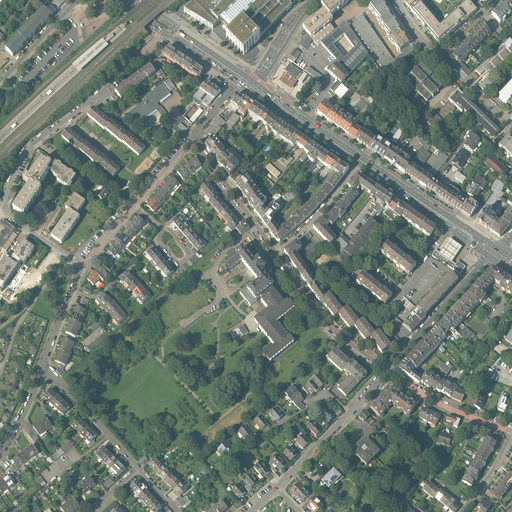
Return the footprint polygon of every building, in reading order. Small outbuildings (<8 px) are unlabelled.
[(32,0),(16,16),(20,20),(39,0),(32,0)] [(53,0),(50,4),(57,11),(66,0),(53,0)] [(198,0),(184,12),(193,18),(213,30),(216,27),(220,23),(223,26),(222,28),(223,30),(225,32),(227,30),(231,33),(226,38),(244,55),(298,0),(198,0)] [(325,11),(329,16),(350,0),(324,0),(326,1),(327,2),(321,7),(325,11)] [(390,14),(379,0),(370,7),(369,8),(380,22),(379,23),(390,37),(389,37),(400,52),(410,44),(399,30),(400,29),(389,15),(390,14)] [(436,20),(418,0),(408,0),(404,4),(407,8),(419,21),(439,44),(456,28),(472,14),(476,11),(467,0),(440,24),(436,20)] [(511,0),(505,0),(501,4),(510,12),(511,9),(511,0)] [(500,23),(510,12),(501,4),(491,14),(500,23)] [(44,9),(6,48),(13,55),(22,46),(32,36),(41,26),(51,16),(44,9)] [(329,23),(332,20),(329,16),(325,11),(313,21),(312,20),(310,21),(311,23),(304,28),(311,37),(329,23)] [(382,75),(415,50),(410,44),(400,52),(401,53),(393,59),(361,15),(348,24),(347,22),(345,23),(368,55),(373,63),(379,70),(382,75)] [(511,30),(503,22),(499,26),(507,34),(511,30)] [(318,46),(321,44),(335,31),(329,23),(311,37),(318,46)] [(336,66),(348,77),(368,55),(345,23),(335,31),(321,44),(336,61),(327,70),(328,72),(329,73),(336,66)] [(482,25),(472,35),(480,43),(490,33),(482,25)] [(502,39),(494,31),(490,35),(498,44),(502,39)] [(312,40),(305,35),(301,41),(298,45),(305,50),(312,40)] [(472,35),(462,46),(470,54),(480,43),(472,35)] [(114,40),(112,37),(104,44),(105,45),(106,46),(114,40)] [(511,41),(509,38),(502,45),(507,49),(511,44),(511,41)] [(79,75),(108,48),(106,46),(105,45),(104,44),(103,42),(72,68),(79,75)] [(511,44),(507,49),(502,45),(482,67),(485,70),(487,72),(489,71),(490,70),(491,71),(494,68),(496,71),(502,66),(500,63),(502,61),(505,64),(511,59),(509,56),(511,54),(511,55),(511,44)] [(163,55),(181,67),(186,59),(185,57),(177,52),(168,46),(163,55)] [(461,63),(470,54),(462,46),(452,56),(460,64),(461,63)] [(301,53),(295,49),(290,56),(296,60),(301,53)] [(200,68),(186,59),(181,67),(198,79),(204,71),(200,68)] [(460,64),(457,66),(467,76),(471,72),(461,63),(460,64)] [(149,65),(132,78),(138,86),(155,73),(149,65)] [(289,73),(288,75),(292,78),(294,76),(298,79),(302,73),(290,65),(286,71),(289,73)] [(343,81),(348,77),(336,66),(329,73),(338,81),(341,84),(343,81)] [(481,66),(476,71),(480,75),(485,70),(482,67),(481,66)] [(321,76),(308,67),(306,72),(313,77),(318,79),(321,76)] [(421,67),(405,83),(410,88),(403,95),(420,112),(426,106),(425,105),(442,87),(421,67)] [(361,97),(362,97),(365,93),(382,75),(379,70),(357,94),(361,97)] [(303,72),(302,73),(298,79),(298,80),(302,83),(307,75),(303,72)] [(297,82),(292,78),(288,75),(284,73),(282,77),(279,81),(291,90),(294,85),(297,82)] [(488,77),(479,87),(485,92),(493,83),(488,77)] [(121,99),(138,86),(132,78),(115,91),(121,99)] [(214,78),(210,85),(217,89),(221,83),(214,78)] [(165,87),(163,84),(150,94),(149,93),(144,96),(147,99),(129,113),(138,124),(155,110),(163,117),(167,114),(161,106),(159,107),(157,104),(170,93),(167,89),(168,88),(170,91),(175,87),(169,79),(164,83),(166,86),(165,87)] [(338,81),(328,92),(331,95),(334,92),(341,99),(349,91),(342,85),(344,82),(343,81),(341,84),(338,81)] [(206,82),(200,90),(214,99),(220,92),(217,89),(210,85),(206,82)] [(508,106),(511,101),(511,84),(498,100),(506,107),(508,106)] [(355,90),(352,87),(349,91),(341,99),(338,102),(342,105),(355,90)] [(200,90),(194,98),(202,103),(207,107),(214,99),(200,90)] [(240,107),(241,108),(248,97),(242,92),(230,106),(234,108),(238,111),(240,107)] [(493,138),(501,131),(487,118),(484,116),(484,115),(471,102),(469,103),(457,92),(450,99),(457,105),(462,111),(464,110),(477,123),(478,122),(480,125),(493,138)] [(357,116),(361,120),(376,103),(365,93),(362,97),(369,103),(357,116)] [(255,101),(248,97),(241,108),(247,112),(255,101)] [(447,102),(448,102),(454,108),(457,105),(450,99),(447,102)] [(119,105),(116,100),(111,103),(115,108),(119,105)] [(191,100),(180,114),(183,117),(195,103),(191,100)] [(259,104),(255,101),(247,112),(245,114),(243,116),(243,117),(245,118),(247,115),(248,116),(251,111),(253,112),(259,104)] [(317,113),(325,119),(332,110),(327,107),(329,105),(325,102),(317,113)] [(454,109),(454,108),(448,102),(444,107),(450,112),(451,113),(452,113),(454,110),(454,109)] [(253,112),(263,119),(269,111),(259,104),(253,112)] [(444,107),(442,109),(448,115),(450,112),(444,107)] [(104,130),(105,129),(110,122),(94,108),(87,116),(104,130)] [(200,108),(188,121),(192,124),(203,111),(200,108)] [(229,112),(226,115),(232,118),(237,112),(238,111),(234,108),(231,113),(229,112)] [(325,119),(337,127),(347,116),(336,109),(334,111),(332,109),(332,110),(325,119)] [(448,115),(442,109),(435,116),(441,121),(442,122),(448,115)] [(267,122),(268,123),(274,114),(269,111),(263,119),(265,121),(267,122)] [(243,116),(237,112),(232,118),(226,115),(224,113),(221,115),(229,122),(236,127),(243,117),(243,116)] [(187,130),(181,124),(185,118),(183,117),(180,114),(172,123),(184,133),(187,130)] [(270,125),(277,129),(283,120),(274,114),(268,123),(270,125)] [(217,136),(229,122),(221,115),(209,131),(216,137),(217,136)] [(358,123),(347,116),(337,127),(349,135),(355,126),(358,123)] [(430,120),(427,123),(433,129),(441,121),(435,116),(430,121),(430,120)] [(275,131),(286,138),(295,129),(283,120),(277,129),(275,131)] [(111,121),(110,122),(105,129),(121,143),(122,142),(127,135),(111,121)] [(254,131),(257,134),(262,129),(262,128),(267,122),(265,121),(264,122),(263,121),(259,126),(258,126),(254,131)] [(181,137),(184,133),(172,123),(169,127),(181,137)] [(391,141),(396,144),(407,128),(403,124),(391,141)] [(275,131),(277,129),(270,125),(269,127),(272,129),(270,130),(269,129),(264,134),(269,138),(274,133),(275,131)] [(349,135),(356,140),(362,131),(355,126),(349,135)] [(293,143),(293,142),(301,133),(295,129),(286,138),(286,139),(292,143),(293,143)] [(79,151),(79,150),(85,143),(68,130),(62,137),(79,151)] [(356,140),(368,149),(377,139),(363,130),(362,131),(356,140)] [(205,141),(208,145),(216,137),(209,131),(207,133),(210,136),(205,141)] [(471,139),(479,145),(483,139),(479,137),(480,136),(473,131),(470,135),(472,137),(471,139)] [(251,137),(254,136),(253,132),(242,135),(244,143),(253,141),(251,137)] [(230,140),(235,145),(239,141),(239,140),(232,133),(229,136),(231,139),(230,140)] [(301,143),(309,149),(315,142),(301,133),(293,142),(296,146),(297,147),(301,143)] [(128,134),(127,135),(122,142),(139,156),(145,148),(128,134)] [(208,145),(214,152),(223,143),(217,136),(216,137),(208,145)] [(511,140),(508,137),(498,147),(511,160),(511,140)] [(392,149),(377,139),(368,149),(384,160),(392,149)] [(479,145),(471,139),(466,145),(469,147),(475,151),(479,145)] [(429,140),(411,163),(411,165),(420,171),(431,155),(427,152),(433,143),(429,140)] [(235,145),(241,151),(245,147),(239,141),(235,145)] [(288,153),(296,146),(293,142),(293,143),(292,143),(285,149),(288,153)] [(306,163),(311,157),(321,146),(315,142),(309,149),(308,150),(310,151),(308,153),(307,152),(298,164),(302,167),(306,162),(306,163)] [(86,143),(85,143),(79,150),(96,164),(96,163),(102,156),(86,143)] [(229,151),(223,143),(214,152),(220,160),(229,151)] [(310,174),(319,164),(328,152),(321,146),(311,157),(316,160),(307,171),(310,174)] [(245,147),(241,151),(248,158),(252,154),(245,147)] [(475,154),(467,149),(467,148),(465,151),(473,156),(474,157),(475,154)] [(391,165),(404,173),(411,165),(411,163),(399,154),(395,151),(393,149),(392,149),(384,160),(384,161),(391,165)] [(459,155),(468,162),(473,156),(465,151),(463,149),(459,155)] [(237,159),(229,151),(220,160),(220,161),(225,166),(228,170),(228,171),(239,182),(245,175),(239,170),(243,165),(241,164),(241,163),(237,159)] [(335,156),(328,152),(319,164),(323,168),(326,163),(328,165),(335,156)] [(297,158),(294,156),(290,160),(282,153),(279,156),(289,166),(297,158)] [(427,171),(425,175),(432,179),(448,157),(443,154),(430,170),(428,172),(427,171)] [(511,170),(493,154),(486,162),(506,180),(510,176),(508,174),(511,170)] [(468,162),(459,155),(454,162),(457,164),(464,168),(468,162)] [(103,156),(102,156),(96,163),(113,177),(119,169),(103,156)] [(330,173),(334,169),(335,170),(336,169),(342,161),(335,156),(328,165),(330,166),(326,170),(330,173)] [(195,158),(189,163),(195,170),(201,165),(195,158)] [(38,184),(48,169),(59,176),(58,178),(59,178),(57,180),(68,188),(76,177),(73,175),(73,174),(72,173),(71,172),(70,173),(61,166),(61,165),(60,165),(59,164),(58,165),(54,162),(51,166),(42,160),(29,178),(26,176),(25,178),(23,180),(30,185),(13,209),(22,216),(41,189),(37,186),(38,184)] [(336,169),(342,173),(347,165),(342,161),(336,169)] [(280,177),(284,173),(272,162),(269,166),(280,177)] [(189,163),(183,168),(189,175),(195,170),(189,163)] [(457,164),(454,168),(459,171),(460,171),(463,173),(466,169),(464,168),(457,164)] [(353,169),(347,165),(342,173),(345,175),(344,176),(342,177),(334,187),(337,189),(349,176),(353,169)] [(404,173),(419,183),(425,175),(420,171),(411,165),(404,173)] [(183,179),(189,175),(183,168),(177,173),(178,173),(183,179)] [(327,177),(330,173),(326,170),(321,177),(327,181),(329,179),(327,177)] [(469,177),(463,173),(460,171),(459,171),(456,176),(465,182),(469,177)] [(475,184),(476,184),(484,190),(485,190),(490,182),(485,179),(488,175),(483,172),(475,184)] [(175,176),(173,179),(179,184),(181,182),(183,179),(178,173),(175,176)] [(374,183),(360,174),(354,183),(351,187),(354,189),(358,192),(359,191),(362,186),(374,195),(379,187),(374,183)] [(432,179),(425,175),(419,183),(426,188),(431,180),(432,179)] [(241,186),(245,192),(256,182),(251,176),(241,186)] [(278,183),(271,177),(267,182),(274,188),(278,183)] [(172,178),(167,184),(176,191),(181,186),(179,184),(173,179),(172,178)] [(429,191),(444,201),(450,193),(442,187),(435,183),(431,180),(426,188),(429,191)] [(267,198),(256,182),(245,192),(257,209),(263,203),(267,198)] [(293,195),(297,199),(301,194),(289,183),(287,184),(292,189),(290,191),(294,195),(293,195)] [(171,197),(176,191),(167,184),(162,189),(169,195),(171,197)] [(201,189),(206,195),(213,189),(208,184),(201,189)] [(330,184),(320,195),(327,201),(337,189),(334,187),(330,184)] [(462,196),(445,184),(442,187),(450,193),(460,200),(462,196)] [(476,184),(469,194),(477,199),(484,190),(476,184)] [(101,187),(95,194),(103,201),(109,194),(101,187)] [(380,210),(383,205),(390,194),(380,188),(379,187),(374,195),(372,198),(373,198),(380,203),(376,208),(380,210)] [(273,192),(277,196),(281,191),(277,188),(273,192)] [(164,201),(169,195),(162,189),(157,195),(164,201)] [(217,195),(213,189),(206,195),(211,201),(216,196),(217,195)] [(354,189),(345,201),(351,206),(361,193),(359,191),(358,192),(354,189)] [(492,190),(485,199),(488,201),(495,192),(492,190)] [(282,203),(280,206),(283,208),(288,203),(286,201),(290,197),(284,193),(281,191),(277,196),(275,198),(282,203)] [(460,200),(450,193),(444,201),(461,212),(466,204),(460,200)] [(390,194),(383,205),(380,210),(383,213),(387,207),(390,209),(391,207),(397,199),(390,194)] [(66,208),(69,211),(76,215),(85,202),(75,195),(66,208)] [(157,195),(152,201),(159,207),(164,201),(157,195)] [(320,195),(310,206),(316,212),(327,201),(320,195)] [(210,202),(215,207),(221,202),(216,196),(211,201),(210,202)] [(391,207),(398,212),(404,204),(397,199),(391,207)] [(469,200),(466,204),(461,212),(471,218),(479,206),(469,200)] [(53,204),(49,201),(32,224),(37,227),(53,204)] [(154,212),(159,207),(152,201),(147,207),(154,212)] [(347,210),(351,206),(345,201),(329,218),(332,222),(335,224),(342,216),(343,218),(349,211),(347,210)] [(226,207),(221,202),(215,207),(219,213),(226,207)] [(269,207),(263,203),(257,209),(262,215),(265,213),(268,209),(269,207)] [(271,212),(268,209),(265,213),(262,215),(266,222),(269,220),(280,206),(276,203),(271,209),(272,209),(271,212)] [(403,219),(404,217),(410,208),(404,204),(398,212),(396,214),(398,216),(403,219)] [(283,208),(280,206),(269,220),(266,222),(271,229),(277,223),(278,221),(275,218),(278,214),(283,209),(283,208)] [(301,212),(298,215),(305,223),(316,212),(310,206),(303,214),(301,212)] [(231,213),(226,207),(219,213),(224,219),(231,213)] [(391,207),(390,209),(386,214),(395,220),(398,216),(396,214),(398,212),(391,207)] [(60,208),(45,229),(50,232),(64,212),(60,208)] [(404,217),(418,227),(424,218),(410,208),(404,217)] [(489,208),(480,222),(493,231),(499,222),(497,220),(498,218),(498,217),(492,213),(494,211),(489,208)] [(60,224),(71,231),(80,218),(76,215),(69,211),(60,224)] [(231,213),(224,219),(229,225),(236,219),(231,213)] [(173,223),(174,223),(173,223),(179,217),(177,215),(170,220),(173,223)] [(294,233),(305,223),(298,215),(295,217),(296,219),(288,226),(294,233)] [(174,223),(178,229),(187,221),(188,220),(184,216),(181,218),(180,217),(179,217),(173,223),(174,223)] [(332,222),(329,218),(326,216),(320,222),(315,227),(329,241),(333,245),(337,240),(339,239),(327,227),(332,222)] [(139,229),(144,223),(138,218),(133,223),(139,229)] [(438,228),(424,218),(418,227),(433,236),(438,228)] [(240,224),(236,219),(229,225),(226,228),(226,229),(229,234),(236,229),(236,228),(240,224)] [(339,239),(337,240),(358,258),(384,228),(373,219),(353,242),(343,233),(339,239)] [(178,229),(183,234),(190,229),(192,227),(187,221),(178,229)] [(503,236),(511,227),(505,221),(504,221),(501,224),(499,222),(493,231),(500,236),(503,236)] [(240,224),(236,228),(236,229),(241,235),(249,229),(244,222),(240,224)] [(134,235),(139,229),(133,223),(128,229),(134,235)] [(282,231),(277,223),(271,229),(280,241),(281,243),(283,241),(294,233),(288,226),(282,231)] [(0,246),(1,250),(5,253),(16,236),(19,232),(7,224),(4,229),(8,232),(0,244),(0,246)] [(71,231),(60,224),(51,237),(62,244),(71,231)] [(130,240),(134,235),(128,229),(123,235),(130,240)] [(183,234),(188,240),(195,234),(190,229),(183,234)] [(315,236),(311,231),(301,239),(305,243),(315,236)] [(188,240),(193,246),(200,240),(195,234),(188,240)] [(125,246),(130,240),(123,235),(118,240),(125,246)] [(5,253),(10,256),(21,239),(16,236),(5,253)] [(446,243),(439,253),(452,262),(459,251),(462,247),(449,239),(446,243)] [(120,252),(125,246),(118,240),(113,246),(120,252)] [(193,246),(198,251),(205,246),(200,240),(193,246)] [(287,250),(293,257),(299,252),(305,248),(299,241),(287,250)] [(24,242),(14,257),(24,264),(34,249),(24,242)] [(324,247),(320,242),(306,254),(310,258),(324,247)] [(387,244),(380,253),(409,275),(415,266),(410,262),(410,261),(408,259),(407,260),(396,251),(397,250),(394,248),(394,249),(387,244)] [(112,261),(120,252),(113,246),(108,252),(106,255),(112,261)] [(147,255),(154,249),(155,249),(152,246),(145,252),(147,255)] [(159,255),(154,249),(147,255),(152,261),(159,255)] [(226,256),(229,259),(224,263),(225,263),(229,269),(230,270),(240,262),(241,261),(261,284),(255,288),(253,285),(248,290),(247,288),(240,293),(250,306),(257,301),(256,300),(259,297),(260,298),(260,297),(262,300),(261,300),(261,301),(261,302),(262,303),(263,303),(264,304),(263,305),(265,306),(266,306),(266,307),(267,310),(259,316),(254,320),(258,325),(259,326),(259,327),(259,328),(260,329),(261,329),(262,330),(262,331),(262,332),(263,332),(264,333),(264,334),(265,335),(266,335),(266,336),(266,337),(269,341),(270,340),(270,341),(270,342),(271,343),(272,343),(273,344),(273,345),(274,346),(269,350),(267,348),(261,352),(263,355),(262,356),(265,359),(266,358),(269,362),(270,362),(272,361),(272,360),(273,360),(274,359),(274,358),(275,357),(276,357),(277,356),(278,355),(279,355),(280,354),(280,353),(281,353),(283,352),(283,351),(284,351),(285,350),(285,349),(286,349),(287,349),(288,348),(288,347),(288,346),(289,346),(291,345),(291,344),(292,344),(293,343),(293,342),(294,342),(289,336),(288,337),(287,336),(287,335),(286,334),(285,334),(285,333),(285,332),(284,331),(283,331),(283,330),(283,329),(280,325),(279,325),(277,323),(278,322),(278,321),(279,321),(281,320),(281,319),(281,318),(282,319),(283,317),(284,316),(285,316),(286,315),(286,314),(287,314),(288,314),(289,313),(289,312),(290,312),(291,311),(291,310),(292,310),(293,310),(294,309),(294,308),(295,307),(293,304),(290,301),(289,303),(285,299),(283,301),(282,300),(281,299),(280,299),(280,297),(279,296),(278,296),(278,295),(277,294),(276,294),(276,293),(276,292),(275,291),(274,291),(271,288),(273,286),(261,272),(265,268),(265,267),(258,259),(254,263),(242,249),(236,254),(235,254),(232,251),(226,256)] [(458,261),(455,264),(452,262),(439,253),(435,251),(432,256),(437,260),(438,260),(460,275),(465,267),(458,261)] [(293,257),(305,275),(312,270),(299,252),(293,257)] [(112,261),(106,255),(104,257),(110,263),(112,261)] [(164,261),(159,255),(152,261),(157,266),(164,261)] [(199,260),(195,256),(179,270),(182,274),(199,260)] [(110,263),(104,257),(102,259),(107,266),(110,263)] [(169,266),(164,261),(157,266),(162,272),(169,266)] [(221,269),(220,270),(220,271),(220,272),(220,273),(221,273),(222,272),(223,273),(225,271),(226,272),(229,269),(225,263),(224,264),(225,265),(222,267),(222,266),(220,268),(221,269)] [(403,298),(407,301),(408,302),(436,268),(432,264),(403,298)] [(95,274),(100,279),(103,282),(111,274),(103,266),(95,274)] [(174,272),(169,266),(162,272),(167,278),(174,272)] [(491,267),(482,277),(490,284),(493,281),(500,286),(506,277),(491,267)] [(305,275),(315,289),(322,284),(312,270),(305,275)] [(100,279),(95,274),(94,273),(87,280),(94,286),(100,279)] [(121,279),(125,284),(132,277),(130,275),(128,273),(121,279)] [(450,273),(439,285),(447,292),(458,280),(450,273)] [(363,275),(356,283),(385,305),(391,297),(386,292),(384,290),(383,291),(372,282),(373,281),(370,279),(370,280),(363,275)] [(128,288),(129,288),(136,282),(134,279),(132,277),(125,284),(128,288)] [(480,295),(490,284),(482,277),(472,288),(480,295)] [(511,280),(506,277),(500,286),(499,288),(501,289),(501,290),(504,292),(505,291),(511,295),(511,280)] [(129,288),(134,293),(141,287),(139,284),(137,281),(136,282),(129,288)] [(330,296),(322,284),(315,289),(324,302),(325,301),(330,296)] [(439,285),(428,297),(436,304),(447,292),(439,285)] [(134,293),(138,298),(146,292),(143,289),(141,287),(134,293)] [(472,288),(467,294),(478,303),(480,304),(484,297),(480,295),(472,288)] [(138,298),(143,304),(150,297),(148,295),(146,292),(138,298)] [(106,296),(104,293),(97,299),(101,304),(108,298),(106,296)] [(333,293),(330,296),(325,301),(337,317),(342,314),(346,311),(333,293)] [(454,308),(450,313),(460,323),(478,303),(467,294),(463,298),(454,308)] [(428,297),(417,310),(424,317),(436,304),(428,297)] [(110,300),(108,298),(101,304),(104,309),(105,308),(112,302),(110,300)] [(85,310),(88,303),(83,301),(79,308),(85,310)] [(408,302),(407,301),(403,306),(412,315),(417,310),(408,302)] [(113,302),(112,302),(105,308),(110,313),(117,307),(115,304),(113,302)] [(511,307),(506,304),(494,322),(494,323),(492,327),(496,329),(511,307)] [(414,318),(412,315),(403,306),(394,317),(405,328),(414,318)] [(76,307),(73,313),(82,317),(85,311),(85,310),(79,308),(76,307)] [(119,309),(117,307),(110,313),(114,319),(122,312),(119,309)] [(351,307),(346,311),(342,314),(354,329),(358,326),(362,322),(351,307)] [(412,315),(414,318),(421,323),(425,318),(424,317),(417,310),(412,315)] [(124,315),(122,312),(114,319),(119,324),(126,318),(124,315)] [(79,323),(82,317),(73,313),(70,319),(71,320),(79,323)] [(453,331),(460,323),(450,313),(442,321),(450,328),(453,331)] [(411,333),(405,328),(394,317),(390,314),(386,318),(407,337),(411,333)] [(411,333),(421,323),(414,318),(405,328),(411,333)] [(367,319),(362,322),(358,326),(369,341),(374,338),(379,335),(367,319)] [(71,320),(68,326),(77,330),(80,324),(79,323),(71,320)] [(92,333),(100,325),(97,321),(88,328),(92,333)] [(443,336),(450,328),(442,321),(435,329),(443,336)] [(243,325),(238,328),(241,333),(243,336),(248,333),(243,325)] [(490,329),(485,325),(475,336),(479,341),(490,329)] [(74,337),(77,330),(68,326),(65,333),(74,337)] [(233,338),(241,333),(238,328),(230,333),(233,338)] [(435,329),(428,337),(438,345),(445,338),(443,336),(435,329)] [(110,336),(106,331),(84,349),(88,354),(110,336)] [(383,332),(379,335),(374,338),(385,354),(394,346),(383,332)] [(398,347),(402,344),(395,337),(391,341),(398,347)] [(428,337),(421,344),(431,353),(431,354),(438,346),(438,345),(428,337)] [(64,339),(61,344),(70,348),(73,343),(64,339)] [(68,354),(70,348),(61,344),(59,350),(60,350),(68,354)] [(421,344),(412,353),(422,362),(431,353),(421,344)] [(60,350),(58,356),(66,360),(69,354),(68,354),(60,350)] [(343,371),(350,363),(336,350),(333,354),(332,354),(327,359),(342,372),(343,371)] [(414,371),(422,362),(412,353),(404,362),(413,370),(414,371)] [(64,365),(66,360),(58,356),(55,361),(60,364),(64,365)] [(358,384),(366,375),(352,362),(350,363),(343,371),(351,378),(358,384)] [(412,372),(413,370),(404,362),(397,370),(398,372),(407,378),(408,377),(412,372)] [(450,370),(442,363),(439,367),(447,374),(450,370)] [(56,371),(61,377),(66,373),(63,370),(65,366),(64,365),(60,364),(59,366),(60,367),(56,371)] [(421,379),(419,382),(433,392),(434,390),(440,381),(426,371),(421,379)] [(418,383),(419,382),(421,379),(412,372),(408,377),(418,383)] [(476,372),(472,377),(478,381),(481,376),(476,372)] [(319,375),(312,381),(319,389),(323,386),(322,385),(325,383),(319,375)] [(338,390),(346,397),(358,384),(351,378),(348,381),(347,380),(338,390)] [(462,379),(457,386),(449,397),(460,402),(465,392),(459,389),(465,381),(462,379)] [(441,380),(440,381),(434,390),(438,393),(439,391),(448,398),(449,397),(457,386),(452,383),(450,384),(446,382),(445,383),(441,380)] [(315,392),(319,389),(312,381),(305,387),(309,392),(311,394),(315,391),(315,392)] [(394,386),(383,396),(392,405),(395,403),(401,406),(407,396),(394,386)] [(284,393),(290,400),(298,393),(295,389),(294,390),(292,387),(284,393)] [(46,396),(51,401),(59,392),(54,388),(49,393),(46,396)] [(51,401),(56,405),(64,397),(59,392),(51,401)] [(301,396),(298,393),(290,400),(296,407),(296,406),(301,403),(303,400),(301,397),(301,396)] [(507,397),(503,395),(498,410),(503,412),(507,408),(504,407),(507,397)] [(387,411),(392,405),(383,396),(373,406),(383,416),(387,412),(387,411)] [(419,404),(407,396),(401,406),(400,407),(413,414),(419,404)] [(482,399),(473,396),(470,406),(479,409),(482,399)] [(56,405),(61,410),(69,401),(64,397),(56,405)] [(74,406),(69,401),(61,410),(66,414),(68,412),(71,409),(74,406)] [(303,405),(301,403),(296,406),(298,409),(298,408),(300,411),(305,407),(303,404),(303,405)] [(322,422),(326,426),(328,423),(328,424),(334,418),(328,412),(330,409),(326,405),(323,408),(325,409),(320,415),(324,420),(322,422)] [(72,410),(71,409),(68,412),(72,416),(78,410),(75,407),(72,410)] [(422,416),(430,420),(434,411),(426,407),(422,416)] [(279,418),(283,416),(281,413),(277,408),(276,408),(269,414),(276,422),(280,419),(279,418)] [(366,409),(361,415),(366,420),(367,419),(372,415),(366,409)] [(443,415),(434,411),(430,420),(438,424),(443,415)] [(73,423),(78,428),(86,420),(81,415),(73,423)] [(380,424),(372,415),(367,419),(376,428),(380,424)] [(268,424),(261,416),(254,422),(261,430),(265,427),(264,426),(268,424)] [(49,417),(43,421),(49,430),(55,426),(49,417)] [(78,428),(83,433),(91,424),(86,420),(78,428)] [(43,435),(49,430),(43,421),(36,426),(37,428),(41,433),(43,435)] [(309,430),(316,436),(321,431),(312,422),(309,424),(307,427),(309,430)] [(83,433),(88,437),(95,429),(91,424),(83,433)] [(391,425),(387,428),(386,429),(390,433),(394,429),(391,425)] [(248,437),(252,434),(245,426),(238,431),(244,439),(248,436),(248,437)] [(41,433),(37,428),(31,432),(35,438),(41,433)] [(100,434),(95,429),(88,437),(93,442),(97,437),(100,434)] [(454,434),(442,431),(439,441),(451,444),(454,434)] [(303,435),(296,442),(303,449),(310,442),(303,435)] [(490,456),(494,451),(495,451),(496,448),(495,448),(499,442),(489,436),(481,451),(490,456)] [(354,450),(369,464),(382,451),(368,437),(354,450)] [(72,440),(49,458),(53,463),(76,445),(72,440)] [(232,448),(226,441),(217,449),(219,451),(218,452),(221,455),(228,449),(229,451),(232,448)] [(35,443),(29,447),(36,455),(41,451),(35,443)] [(99,453),(104,458),(111,450),(106,445),(99,453)] [(29,447),(24,451),(30,459),(36,455),(29,447)] [(283,454),(290,461),(297,455),(295,453),(295,452),(292,450),(289,448),(283,454)] [(104,458),(109,462),(116,455),(111,450),(104,458)] [(24,451),(19,455),(25,463),(30,459),(24,451)] [(482,471),(485,465),(486,466),(488,463),(487,462),(490,456),(481,451),(473,465),(482,471)] [(20,467),(25,463),(19,455),(13,459),(16,462),(20,467)] [(109,462),(114,467),(121,459),(116,455),(109,462)] [(149,465),(150,463),(144,456),(138,461),(141,464),(142,463),(144,466),(147,463),(149,465)] [(274,464),(281,471),(286,466),(276,456),(270,462),(273,465),(274,464)] [(154,470),(155,472),(162,466),(158,462),(159,461),(156,458),(150,463),(149,465),(154,470)] [(126,464),(121,459),(114,467),(118,471),(126,464)] [(20,468),(20,467),(16,462),(14,464),(14,465),(10,468),(13,472),(17,469),(18,469),(20,468)] [(254,468),(263,478),(269,472),(266,469),(267,468),(265,466),(264,466),(263,465),(260,462),(254,468)] [(477,480),(478,480),(480,477),(479,477),(482,471),(473,465),(464,480),(474,486),(477,480)] [(166,470),(162,466),(155,472),(157,473),(156,474),(159,477),(160,476),(166,470)] [(324,480),(325,480),(320,485),(320,487),(322,489),(323,489),(325,487),(325,485),(327,483),(331,487),(336,482),(338,485),(346,476),(344,474),(343,475),(336,468),(324,480)] [(500,480),(501,481),(509,488),(511,483),(511,471),(509,469),(500,480)] [(163,479),(164,480),(171,474),(167,470),(166,470),(160,476),(163,479)] [(72,476),(68,471),(60,477),(64,482),(72,476)] [(37,476),(44,486),(49,482),(43,475),(41,473),(37,476)] [(10,474),(5,477),(12,486),(17,482),(10,474)] [(92,474),(86,479),(92,487),(98,483),(92,474)] [(175,479),(171,474),(164,480),(166,482),(165,482),(168,485),(169,484),(175,479)] [(245,481),(251,488),(257,483),(251,475),(244,481),(245,481)] [(0,481),(6,490),(12,486),(5,477),(0,481)] [(172,487),(173,488),(179,483),(175,478),(175,479),(169,484),(171,487),(172,487)] [(86,492),(92,487),(86,479),(80,484),(86,492)] [(130,487),(134,492),(142,485),(138,480),(130,487)] [(252,489),(251,488),(245,481),(243,483),(245,486),(244,487),(248,492),(252,489)] [(426,489),(431,493),(437,485),(432,481),(429,484),(426,488),(426,489)] [(509,488),(501,481),(492,492),(500,499),(509,488)] [(181,485),(179,483),(173,488),(174,490),(179,496),(180,496),(187,489),(185,488),(188,486),(184,482),(181,485)] [(293,490),(298,496),(307,488),(301,482),(293,490)] [(146,489),(142,485),(134,492),(139,496),(146,489)] [(232,490),(239,499),(245,493),(238,485),(232,490)] [(442,490),(437,485),(431,493),(436,497),(437,496),(442,490)] [(313,493),(307,488),(298,496),(304,502),(309,497),(313,493)] [(437,496),(442,500),(449,492),(443,488),(442,490),(437,496)] [(151,494),(146,489),(139,496),(143,501),(151,494)] [(454,497),(449,492),(442,500),(448,504),(454,497)] [(314,502),(318,498),(313,493),(309,497),(314,502)] [(155,498),(151,494),(143,501),(147,505),(155,498)] [(182,498),(180,496),(179,496),(176,499),(182,507),(184,505),(188,501),(189,500),(185,496),(182,498)] [(76,497),(70,502),(76,510),(83,506),(76,497)] [(459,501),(454,497),(448,504),(453,509),(458,503),(459,501)] [(159,503),(155,498),(147,505),(151,510),(159,503)] [(318,498),(314,502),(310,505),(316,511),(318,511),(326,505),(318,498)] [(485,498),(479,506),(477,509),(479,511),(483,509),(487,511),(494,503),(489,498),(487,500),(485,498)] [(223,503),(227,508),(232,504),(228,499),(223,503)] [(221,501),(216,506),(221,511),(222,511),(227,508),(223,503),(221,501)] [(67,511),(74,511),(76,510),(70,502),(64,506),(67,511)] [(113,511),(118,507),(119,506),(115,502),(103,511),(113,511)] [(163,508),(159,503),(151,510),(152,511),(157,511),(160,510),(163,508)] [(456,511),(462,506),(458,503),(453,509),(452,509),(455,511),(456,511)]
